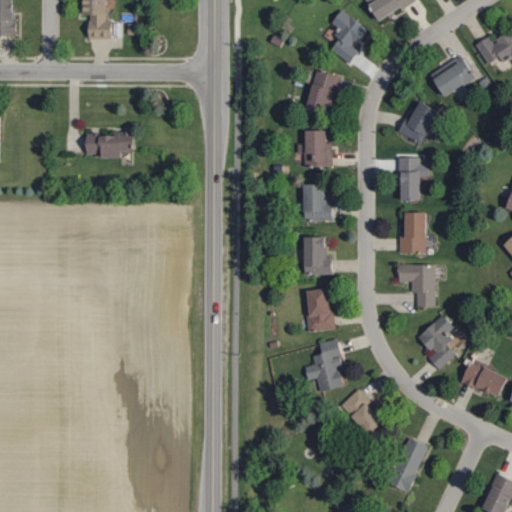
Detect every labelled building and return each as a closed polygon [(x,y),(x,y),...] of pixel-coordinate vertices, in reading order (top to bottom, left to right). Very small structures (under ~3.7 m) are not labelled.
[(16,0),(0,0),(0,33),(15,34),(16,0)] [(83,0),(84,14),(91,14),(90,38),(113,38),(113,21),(107,21),(107,0),(83,0)] [(367,0),(380,21),(415,0),(367,0)] [(346,35),(358,20),(343,9),(331,24),(346,35)] [(477,43),(490,65),(509,53),(511,57),(511,30),(494,41),(490,35),(477,43)] [(477,76),(462,53),(431,74),(447,96),(477,76)] [(341,74),(315,70),(309,109),(334,113),(341,74)] [(404,122),(400,132),(426,142),(438,108),(419,101),(410,125),(404,122)] [(333,166),(334,142),(328,142),(328,129),(307,129),(306,165),(333,166)] [(88,153),(102,153),(102,157),(123,157),(124,151),(135,151),(135,134),(88,133),(88,153)] [(422,200),(422,176),(431,176),(431,162),(422,162),(422,157),(402,156),(401,199),(422,200)] [(326,204),(326,183),(305,183),(305,220),(334,220),(334,204),(326,204)] [(427,212),(407,211),(406,236),(402,236),(401,252),(426,252),(427,212)] [(333,256),(327,256),(327,235),(305,236),(306,273),(334,272),(333,256)] [(437,263),(400,263),(399,281),(413,282),(413,292),(418,292),(418,306),(436,306),(437,263)] [(335,328),(331,287),(308,290),(312,330),(335,328)] [(419,336),(435,353),(430,358),(440,368),(457,352),(449,344),(454,339),(447,332),(454,325),(442,314),(419,336)] [(345,386),(342,368),(345,367),(339,338),(320,341),(323,352),(314,354),(316,364),(306,366),(309,379),(319,377),(321,390),(345,386)] [(500,397),(510,375),(473,358),(462,380),(500,397)] [(342,404),(372,436),(388,421),(358,389),(342,404)] [(430,446),(410,436),(389,482),(409,492),(430,446)] [(504,511),(511,496),(511,478),(499,473),(483,507),(493,511),(504,511)]
